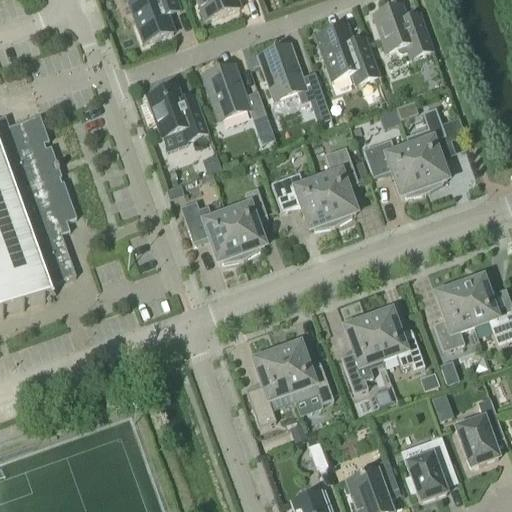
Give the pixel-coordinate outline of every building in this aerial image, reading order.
[(163,10),(176,5),(174,0),(146,0),(147,1),(128,8),(143,48),(173,37),(163,10)] [(235,2),(240,0),(194,0),(204,25),(239,13),(235,2)] [(412,63),(432,56),(420,24),(410,27),(406,26),(401,10),(372,20),(385,58),(396,54),(397,57),(401,59),(410,56),(412,63)] [(354,90),(378,81),(365,43),(351,48),(345,30),(315,41),(331,85),(350,78),(354,90)] [(275,37),(247,50),(251,58),(279,46),(275,37)] [(300,109),(322,101),(314,78),(300,83),(289,50),(258,62),(274,106),(296,98),(300,109)] [(251,125),(265,120),(257,96),(244,101),(233,71),(202,82),(218,126),(248,115),(251,125)] [(185,146),(207,138),(196,108),(183,113),(175,91),(146,102),(148,106),(146,109),(149,116),(152,117),(161,143),(182,135),(185,146)] [(374,118),(382,142),(402,136),(394,112),(374,118)] [(408,152),(425,199),(429,196),(442,188),(442,187),(446,185),(432,146),(444,142),(434,115),(422,119),(431,144),(408,152)] [(0,192),(57,171),(38,121),(9,131),(0,126),(0,192)] [(408,152),(394,157),(390,145),(362,155),(372,183),(378,180),(390,176),(400,202),(404,200),(405,202),(420,199),(425,199),(408,152)] [(317,185),(333,232),(338,229),(337,229),(351,221),(350,220),(355,218),(346,192),(357,188),(345,153),(324,161),(331,180),(317,185)] [(215,159),(202,163),(205,176),(218,172),(215,159)] [(57,171),(0,192),(0,316),(51,298),(48,290),(75,280),(60,238),(68,235),(66,226),(76,222),(57,171)] [(333,232),(317,185),(303,190),(298,178),(270,189),(280,216),(299,209),(308,235),(313,233),(313,235),(329,232),(333,232)] [(225,218),(242,265),(246,262),(259,254),(259,253),(263,251),(254,225),(266,221),(256,194),(244,198),(248,210),(225,218)] [(242,265),(225,218),(211,224),(207,211),(198,215),(195,207),(179,213),(192,248),(208,242),(217,268),(221,266),(222,268),(237,265),(237,266),(242,265)] [(456,286),(473,332),(487,327),(496,352),(511,346),(511,315),(496,321),(482,283),(477,284),(476,283),(461,285),(456,286)] [(473,332),(456,286),(452,288),(452,289),(439,296),(440,298),(435,300),(444,325),(432,330),(442,357),(464,349),(459,337),(473,332)] [(365,319),(382,365),(396,360),(400,372),(409,369),(412,377),(424,372),(411,337),(399,342),(390,316),(386,318),(385,316),(370,319),(370,318),(365,319)] [(382,365),(365,319),(361,321),(361,322),(348,329),(348,331),(344,333),(353,358),(341,363),(354,398),(366,393),(363,386),(372,383),(368,370),(382,365)] [(291,401),(293,406),(316,398),(320,410),(333,405),(320,370),(308,375),(299,349),(294,351),(294,349),(278,352),(278,351),(274,352),(291,401)] [(259,432),(275,426),(269,409),(291,401),(274,352),(269,355),(256,363),(257,364),(252,366),(262,392),(246,397),(259,432)] [(446,389),(459,384),(450,364),(438,370),(446,389)] [(424,394),(438,388),(433,377),(420,383),(424,394)] [(432,401),(437,425),(452,422),(447,398),(432,401)] [(487,435),(498,431),(488,403),(476,407),(482,423),(455,433),(469,473),(497,463),(487,435)] [(417,451),(401,457),(405,469),(410,482),(406,484),(411,497),(415,495),(420,508),(446,498),(437,476),(450,471),(440,443),(417,451)] [(316,475),(327,471),(318,448),(307,452),(316,475)] [(387,497),(397,493),(387,464),(361,474),(359,478),(360,481),(345,487),(354,511),(389,511),(385,501),(387,497)] [(329,511),(323,496),(291,508),(292,511),(329,511)]
